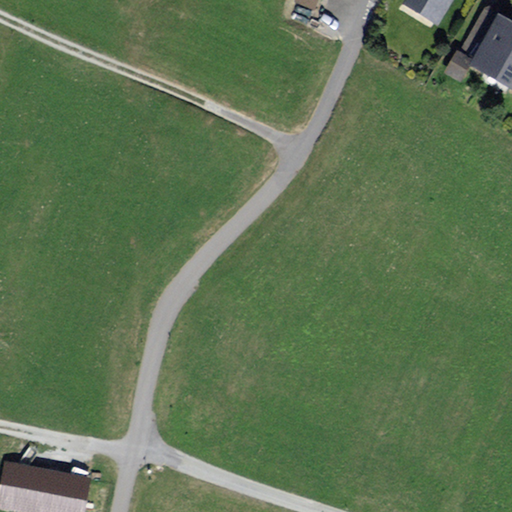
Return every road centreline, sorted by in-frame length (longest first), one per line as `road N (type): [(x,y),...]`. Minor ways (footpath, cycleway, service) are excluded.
road 1 (unclassified): [(369,0),(297,159),(190,269),(166,307),(131,450)]
road 2 (track): [(0,13),(274,134),(297,159)]
road 3 (unclassified): [(131,450),(326,511)]
road 4 (track): [(0,427),(131,450)]
